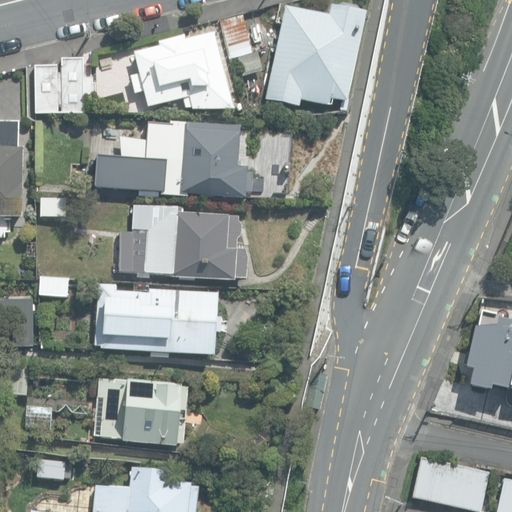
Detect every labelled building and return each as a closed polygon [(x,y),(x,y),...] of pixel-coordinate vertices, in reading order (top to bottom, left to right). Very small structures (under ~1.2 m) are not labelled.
[(264,101),(298,108),(300,100),(328,107),(330,101),(345,104),(365,14),(331,7),(328,18),(285,8),(264,101)] [(220,20),(228,57),(251,51),(242,15),(220,20)] [(185,110),(233,112),(213,34),(185,41),(184,38),(157,45),(158,48),(133,54),(137,74),(130,77),(135,95),(142,93),(147,109),(183,100),(185,110)] [(237,58),(242,76),(263,71),(258,53),(237,58)] [(82,60),(61,60),(60,116),(84,116),(84,98),(91,98),(91,78),(82,78),(82,60)] [(34,65),(35,116),(59,116),(57,62),(34,65)] [(96,158),(93,190),(179,198),(179,195),(244,201),(244,195),(250,196),(252,176),(249,176),(250,168),(236,167),(239,126),(149,118),(147,140),(122,137),(120,160),(96,158)] [(0,218),(22,218),(23,148),(0,147),(0,218)] [(40,218),(65,218),(65,200),(40,199),(40,218)] [(169,275),(233,279),(233,276),(244,276),(246,262),(243,247),(234,247),(236,236),(239,234),(240,224),(237,221),(237,214),(180,210),(180,207),(133,204),(130,229),(118,229),(117,270),(170,273),(169,275)] [(39,296),(66,298),(68,280),(40,278),(39,296)] [(149,358),(168,359),(168,354),(213,357),(217,294),(149,290),(148,293),(115,291),(116,286),(97,285),(94,347),(100,347),(100,350),(149,353),(149,358)] [(0,300),(0,346),(32,348),(34,302),(0,300)] [(511,325),(493,321),(491,329),(478,326),(469,367),(475,368),(471,384),(488,388),(489,384),(511,389),(511,325)] [(5,395),(27,396),(28,370),(6,369),(5,395)] [(306,408),(319,410),(326,375),(313,373),(306,408)] [(121,443),(175,447),(175,445),(183,445),(187,388),(181,388),(181,385),(98,379),(93,437),(122,439),(121,443)] [(24,428),(49,430),(51,408),(26,406),(24,428)] [(412,498),(475,511),(479,511),(488,473),(421,458),(412,498)] [(57,477),(73,479),(74,465),(59,463),(57,477)] [(193,511),(197,487),(189,486),(189,484),(168,482),(170,472),(129,467),(127,489),(94,485),(90,511),(193,511)] [(495,511),(511,511),(511,480),(503,479),(495,511)]
